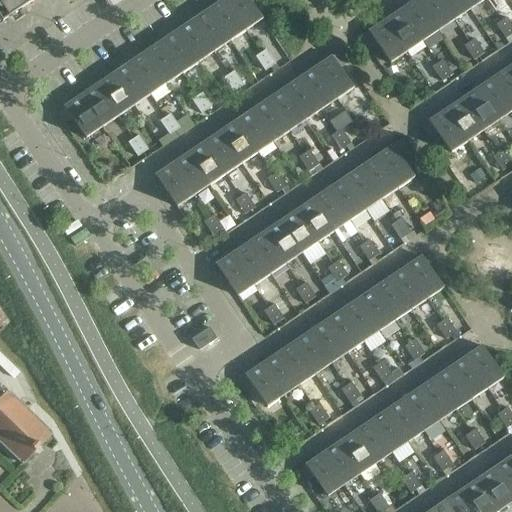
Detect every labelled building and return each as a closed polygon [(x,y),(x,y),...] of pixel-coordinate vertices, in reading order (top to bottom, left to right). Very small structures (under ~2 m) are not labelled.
[(0,0),(0,18),(3,22),(35,0),(0,0)] [(246,32),(224,0),(209,11),(230,42),(246,32)] [(262,20),(248,0),(224,0),(246,32),(262,20)] [(439,32),(417,0),(402,11),(423,42),(439,32)] [(455,21),(440,0),(417,0),(439,32),(455,21)] [(471,10),(463,0),(440,0),(455,21),(471,10)] [(485,0),(463,0),(471,10),(485,0)] [(230,42),(209,11),(193,21),(214,53),(230,42)] [(423,42),(402,11),(386,21),(407,53),(423,42)] [(501,32),(511,25),(507,18),(496,25),(501,32)] [(214,53),(193,21),(177,32),(198,64),(214,53)] [(407,53),(386,21),(361,38),(369,50),(377,45),(390,64),(407,53)] [(506,39),(511,35),(511,26),(511,25),(501,32),(506,39)] [(198,64),(177,32),(161,43),(182,75),(198,64)] [(469,54),(480,47),(475,39),(464,47),(469,54)] [(182,75),(161,43),(145,54),(166,85),(182,75)] [(474,61),(484,54),(480,47),(469,54),(474,61)] [(260,64),(271,57),(266,50),(255,57),(260,64)] [(353,89),(340,69),(348,64),(340,52),(316,69),(337,100),(353,89)] [(166,85),(145,54),(129,64),(150,96),(166,85)] [(265,72),(276,64),(271,57),(260,64),(265,72)] [(437,75),(448,68),(443,61),(432,68),(437,75)] [(150,96),(129,64),(113,75),(135,107),(150,96)] [(442,82),(452,75),(448,68),(437,75),(442,82)] [(511,71),(509,68),(494,79),(511,106),(511,71)] [(337,100),(316,69),(300,79),(321,111),(337,100)] [(228,86),(239,79),(234,72),(224,79),(228,86)] [(135,107),(113,75),(97,86),(119,118),(135,107)] [(233,93),(244,86),(239,79),(228,86),(233,93)] [(321,111),(300,79),(284,90),(305,122),(321,111)] [(511,112),(511,106),(494,79),(478,89),(499,121),(511,112)] [(119,118),(97,86),(81,97),(103,128),(119,118)] [(499,121),(478,89),(462,100),(483,132),(499,121)] [(305,122),(284,90),(268,101),(289,132),(305,122)] [(196,107),(207,100),(202,93),(192,100),(196,107)] [(103,128),(81,97),(57,113),(65,125),(73,120),(86,139),(103,128)] [(201,114),(212,107),(207,100),(196,107),(201,114)] [(483,132),(462,100),(446,111),(467,143),(483,132)] [(289,132),(268,101),(252,111),(273,143),(289,132)] [(273,143),(252,111),(236,122),(257,154),(273,143)] [(467,143),(446,111),(421,127),(429,139),(437,134),(451,154),(467,143)] [(165,129),(175,122),(171,114),(160,122),(165,129)] [(170,136),(180,129),(175,122),(165,129),(170,136)] [(257,154),(236,122),(220,133),(241,165),(257,154)] [(335,144),(346,137),(341,130),(331,137),(335,144)] [(241,165),(220,133),(204,144),(226,175),(241,165)] [(133,150),(144,143),(139,136),(128,143),(133,150)] [(340,151),(351,144),(346,137),(335,144),(340,151)] [(414,179),(401,159),(408,154),(400,142),(376,158),(397,190),(414,179)] [(138,157),(148,150),(144,143),(133,150),(138,157)] [(226,175),(204,144),(188,154),(210,186),(226,175)] [(497,165),(508,158),(503,150),(493,158),(497,165)] [(304,165),(314,158),(309,151),(299,158),(304,165)] [(210,186),(188,154),(172,165),(194,197),(210,186)] [(308,172),(319,165),(314,158),(304,165),(308,172)] [(397,190),(376,158),(360,169),(381,201),(397,190)] [(502,172),(511,165),(511,163),(508,158),(497,165),(502,172)] [(194,197),(172,165),(156,176),(177,208),(194,197)] [(381,201),(360,169),(344,180),(365,211),(381,201)] [(272,187),(282,180),(278,172),(267,180),(272,187)] [(277,194),(287,187),(282,180),(272,187),(277,194)] [(365,211),(344,180),(328,190),(350,222),(365,211)] [(350,222),(328,190),(312,201),(334,233),(350,222)] [(240,208),(251,201),(246,194),(235,201),(240,208)] [(245,215),(255,208),(251,201),(240,208),(245,215)] [(334,233),(312,201),(296,212),(318,243),(334,233)] [(318,243),(296,212),(281,222),(302,254),(318,243)] [(208,230),(219,222),(214,215),(203,222),(208,230)] [(396,233),(406,226),(402,219),(391,226),(396,233)] [(213,237),(224,229),(219,222),(208,230),(213,237)] [(302,254),(281,222),(265,233),(286,265),(302,254)] [(401,240),(411,233),(406,226),(396,233),(401,240)] [(286,265),(265,233),(249,244),(270,276),(286,265)] [(370,240),(364,244),(359,247),(364,255),(375,247),(370,240)] [(270,276),(249,244),(233,255),(254,286),(270,276)] [(369,262),(379,255),(375,247),(364,255),(369,262)] [(254,286),(233,255),(216,266),(238,297),(254,286)] [(443,289),(422,257),(405,268),(427,300),(443,289)] [(332,276),(343,269),(338,262),(327,269),(332,276)] [(427,300),(405,268),(389,279),(411,311),(427,300)] [(337,283),(348,276),(343,269),(332,276),(337,283)] [(411,311),(389,279),(373,290),(395,322),(411,311)] [(300,298),(311,290),(306,283),(295,290),(300,298)] [(305,305),(316,297),(311,290),(300,298),(305,305)] [(395,322),(373,290),(358,301),(379,332),(395,322)] [(379,332),(358,301),(342,311),(363,343),(379,332)] [(274,305),(269,308),(264,312),(268,319),(279,312),(274,305)] [(0,331),(9,322),(0,307),(0,331)] [(363,343),(342,311),(326,322),(347,354),(363,343)] [(273,326),(284,319),(279,312),(268,319),(273,326)] [(441,333),(452,326),(447,319),(436,326),(441,333)] [(347,354),(326,322),(310,333),(331,365),(347,354)] [(446,340),(457,333),(452,326),(441,333),(446,340)] [(200,351),(217,339),(210,328),(192,340),(200,351)] [(331,365),(310,333),(294,343),(315,375),(331,365)] [(409,354),(420,347),(415,340),(405,347),(409,354)] [(315,375),(294,343),(278,354),(299,386),(315,375)] [(414,361),(425,354),(420,347),(409,354),(414,361)] [(504,379),(482,347),(466,358),(487,390),(504,379)] [(299,386),(278,354),(262,365),(284,397),(299,386)] [(487,390),(466,358),(450,369),(471,400),(487,390)] [(378,376),(388,369),(383,362),(373,369),(378,376)] [(284,397),(262,365),(238,381),(246,393),(254,388),(267,408),(284,397)] [(382,383),(393,376),(388,369),(378,376),(382,383)] [(471,400),(450,369),(434,379),(455,411),(471,400)] [(455,411),(434,379),(418,390),(439,422),(455,411)] [(52,434),(0,383),(0,442),(23,465),(52,434)] [(346,397),(356,390),(352,383),(341,390),(346,397)] [(350,404),(361,397),(356,390),(346,397),(350,404)] [(439,422),(418,390),(402,401),(423,432),(439,422)] [(423,432),(402,401),(386,412),(407,443),(423,432)] [(314,419),(324,412),(320,404),(309,412),(314,419)] [(501,422),(511,415),(507,408),(497,415),(501,422)] [(319,426),(329,419),(324,412),(314,419),(319,426)] [(407,443),(386,412),(370,422),(392,454),(407,443)] [(506,430),(511,425),(511,415),(501,422),(506,430)] [(392,454),(370,422),(354,433),(376,465),(392,454)] [(470,444),(480,437),(475,430),(465,437),(470,444)] [(376,465),(354,433),(338,444),(360,475),(376,465)] [(474,451),(485,444),(480,437),(470,444),(474,451)] [(360,475),(338,444),(322,454),(344,486),(360,475)] [(438,465),(448,458),(444,451),(433,458),(438,465)] [(344,486),(322,454),(298,471),(306,483),(314,477),(327,497),(344,486)] [(443,472),(453,465),(448,458),(438,465),(443,472)] [(511,463),(509,459),(493,470),(511,497),(511,463)] [(498,511),(511,503),(511,497),(493,470),(477,480),(498,511)] [(406,487),(417,480),(412,472),(401,480),(406,487)] [(411,494),(421,487),(417,480),(406,487),(411,494)] [(498,511),(477,480),(461,491),(475,511),(498,511)] [(475,511),(461,491),(446,502),(452,511),(475,511)] [(374,508),(385,501),(380,494),(369,501),(374,508)] [(376,511),(383,511),(389,508),(385,501),(374,508),(376,511)] [(452,511),(446,502),(430,511),(452,511)]
